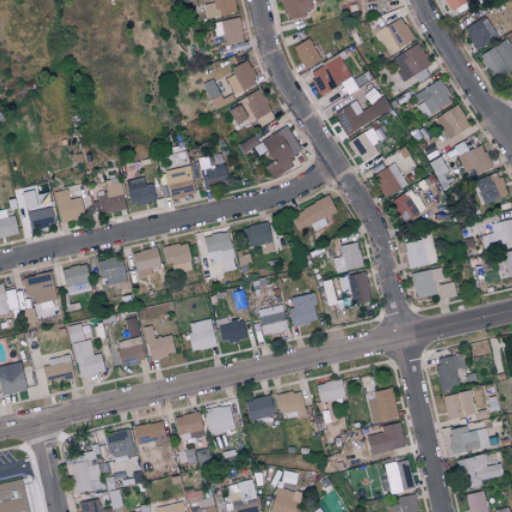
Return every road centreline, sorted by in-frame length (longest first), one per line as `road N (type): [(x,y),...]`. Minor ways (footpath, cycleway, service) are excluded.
road 1 (residential): [(442,511),(376,232),(287,94),(257,0)]
road 2 (residential): [(0,430),(511,312)]
road 3 (residential): [(0,261),(280,197),(335,167)]
road 4 (residential): [(511,147),(420,0)]
